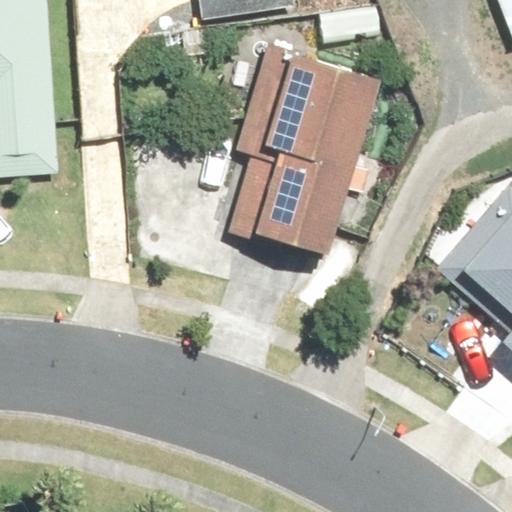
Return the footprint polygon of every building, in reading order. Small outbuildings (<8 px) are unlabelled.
[(0,0),(0,163),(56,160),(44,0),(0,0)] [(196,0),(197,11),(293,0),(196,0)] [(511,45),(511,0),(486,0),(504,48),(511,45)] [(330,236),(380,45),(268,16),(236,138),(247,141),(229,210),(330,236)] [(511,172),(508,169),(432,258),(511,326),(511,172)]
